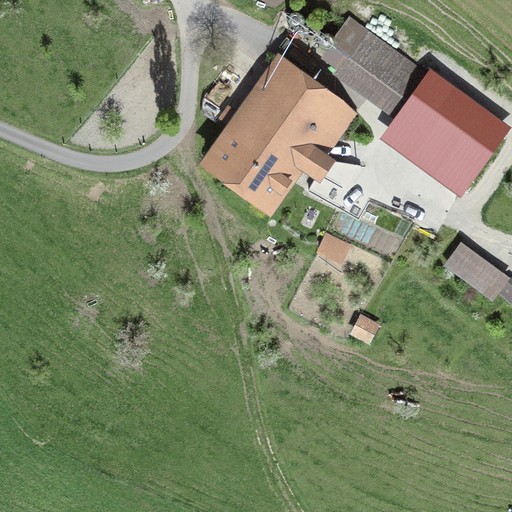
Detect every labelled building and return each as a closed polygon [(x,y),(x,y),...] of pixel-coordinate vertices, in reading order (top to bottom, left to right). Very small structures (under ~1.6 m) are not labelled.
[(399,103),(426,65),(352,13),(325,51),(399,103)] [(227,133),(207,161),(271,206),(301,164),(318,175),(329,160),(324,157),(353,116),(286,69),(284,71),(276,65),(227,133)] [(511,123),(430,66),(380,137),(463,195),(511,125),(511,123)] [(327,235),(318,252),(343,265),(352,247),(327,235)] [(462,247),(451,262),(484,287),(495,272),(462,247)] [(511,300),(511,286),(506,281),(497,290),(510,303),(511,300)] [(363,317),(355,332),(369,340),(377,325),(363,317)]
